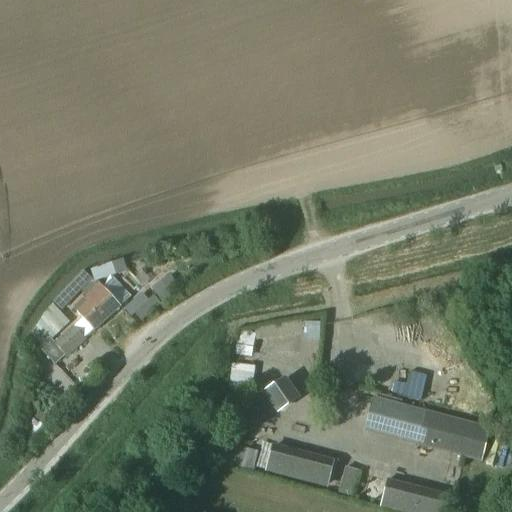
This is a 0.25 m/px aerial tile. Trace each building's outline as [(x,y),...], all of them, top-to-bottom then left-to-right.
[(101,284),(74,308),(96,331),(122,307),(101,284)] [(141,318),(164,305),(155,290),(132,303),(141,318)] [(51,338),(40,348),(56,365),(66,356),(68,358),(88,340),(74,325),(56,343),(51,338)] [(257,356),(258,334),(240,333),(239,355),(257,356)] [(234,362),(233,384),(256,385),(257,363),(234,362)] [(263,393),(277,415),(300,399),(286,378),(263,393)] [(366,431),(418,445),(435,449),(443,417),(374,399),(366,431)] [(491,429),(487,428),(474,425),(466,457),(482,462),(491,429)] [(255,466),(259,450),(228,442),(224,457),(255,466)] [(336,489),(343,467),(277,449),(271,471),(336,489)] [(351,465),(340,490),(354,496),(365,471),(351,465)] [(385,505),(407,511),(443,511),(449,494),(395,476),(385,505)]
